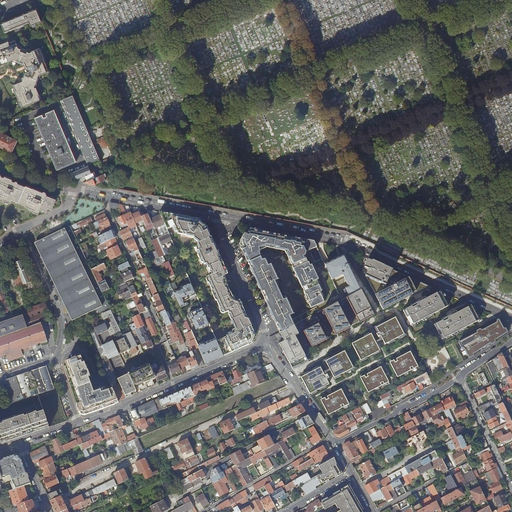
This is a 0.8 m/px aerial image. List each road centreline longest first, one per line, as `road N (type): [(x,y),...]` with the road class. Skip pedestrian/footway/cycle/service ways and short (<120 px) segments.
road 1 (residential): [(217,217),(348,242),(511,316)]
road 2 (residential): [(292,384),(63,497)]
road 3 (residential): [(262,344),(79,422)]
road 4 (residential): [(74,188),(217,217)]
road 5 (residential): [(460,372),(335,445)]
road 6 (residential): [(331,438),(208,508)]
road 7 (residential): [(54,359),(62,319),(20,229)]
road 8 (residential): [(217,217),(262,324),(262,344)]
road 9 (residential): [(460,372),(511,485)]
